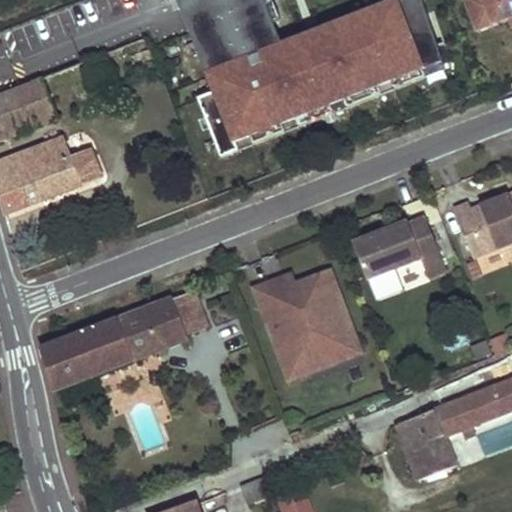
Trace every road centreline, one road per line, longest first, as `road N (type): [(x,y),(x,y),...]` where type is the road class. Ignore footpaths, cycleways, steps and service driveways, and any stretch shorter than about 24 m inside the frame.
road 1 (residential): [(9,310),(511,116)]
road 2 (residential): [(130,511),(511,366)]
road 3 (residential): [(58,511),(9,310)]
road 4 (unknown): [(0,59),(145,0)]
